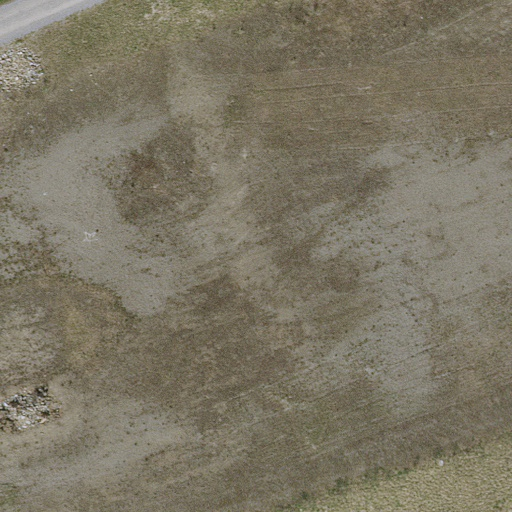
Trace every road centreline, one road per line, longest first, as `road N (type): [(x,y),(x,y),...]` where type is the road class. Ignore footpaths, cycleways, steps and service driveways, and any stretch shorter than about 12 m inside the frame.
road 1 (motorway): [(0,456),(511,267)]
road 2 (motorway): [(511,63),(0,250)]
